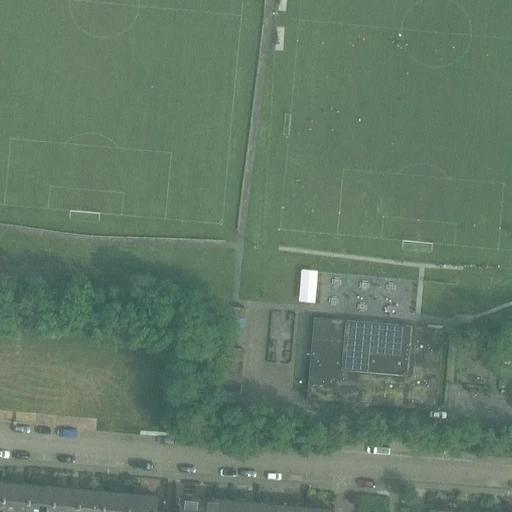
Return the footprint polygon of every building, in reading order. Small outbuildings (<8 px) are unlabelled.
[(306,400),(435,411),(442,330),(313,319),(306,400)] [(214,402),(235,404),(239,404),(244,351),(220,349),(217,383),(215,383),(215,392),(214,402)] [(4,484),(2,511),(27,511),(30,486),(4,484)] [(30,486),(27,511),(52,511),(54,488),(30,486)] [(54,488),(52,511),(78,511),(81,490),(54,488)] [(81,490),(78,511),(103,511),(106,492),(81,490)] [(106,492),(103,511),(129,511),(131,495),(106,492)] [(131,495),(129,511),(155,511),(156,497),(131,495)] [(180,497),(178,511),(205,511),(206,499),(180,497)] [(206,499),(205,511),(230,511),(231,501),(206,499)] [(231,501),(230,511),(255,511),(256,504),(231,501)]
